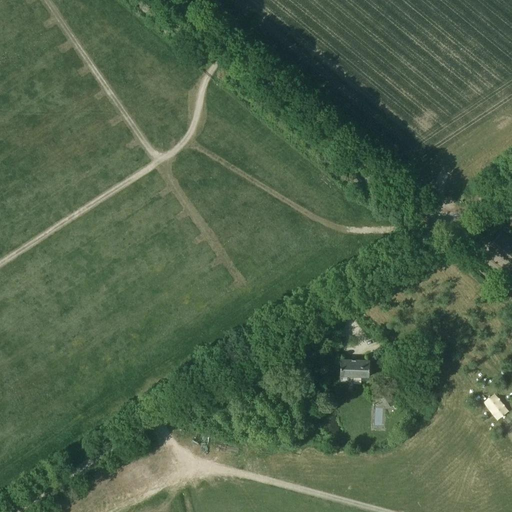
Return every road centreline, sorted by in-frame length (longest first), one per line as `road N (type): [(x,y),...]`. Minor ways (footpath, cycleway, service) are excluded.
road 1 (unclassified): [(446,226),(170,0)]
road 2 (unclassified): [(339,293),(446,226)]
